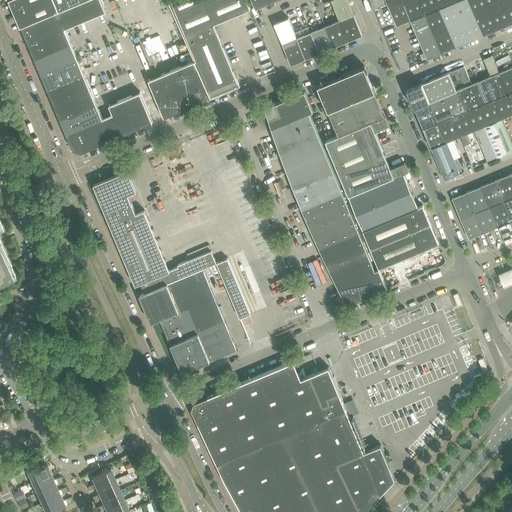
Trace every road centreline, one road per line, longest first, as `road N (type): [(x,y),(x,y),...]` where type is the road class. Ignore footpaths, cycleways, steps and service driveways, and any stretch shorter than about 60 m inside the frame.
road 1 (residential): [(38,425),(0,357),(34,286),(0,184)]
road 2 (tertiary): [(168,401),(60,176)]
road 3 (unclassified): [(328,330),(237,104)]
road 4 (tertiary): [(60,176),(75,233),(150,400)]
road 5 (unclassified): [(60,176),(237,104)]
road 6 (unclassified): [(176,396),(328,330)]
road 7 (tertiary): [(0,29),(60,176)]
road 8 (secondary): [(511,397),(407,511)]
road 9 (unclassified): [(328,330),(467,271)]
road 10 (residential): [(38,425),(50,445),(73,458),(96,457),(162,425)]
road 11 (unclassified): [(393,89),(511,39)]
road 12 (tertiary): [(222,511),(168,401)]
road 13 (residential): [(150,400),(86,432),(38,425)]
